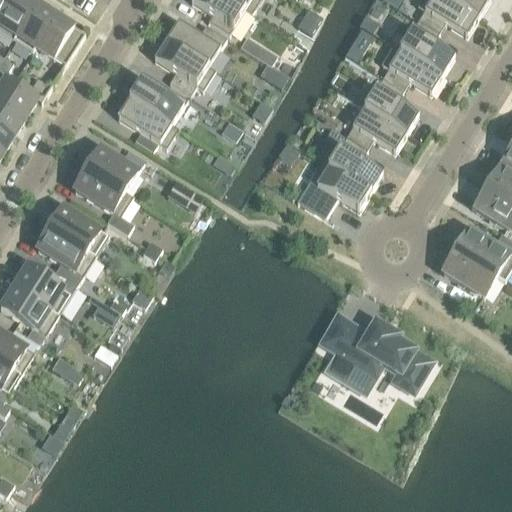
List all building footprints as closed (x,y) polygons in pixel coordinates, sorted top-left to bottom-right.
[(0,0),(0,25),(16,0),(0,0)] [(0,30),(16,41),(35,10),(19,0),(16,0),(0,25),(0,30)] [(251,20),(218,0),(195,0),(190,9),(212,22),(208,29),(228,42),(244,17),(251,21),(251,20)] [(261,0),(218,0),(251,20),(263,1),(261,0)] [(394,0),(377,0),(377,2),(397,14),(402,5),(394,0)] [(478,24),(438,0),(425,0),(417,13),(424,17),(418,27),(439,40),(445,30),(466,43),(478,24)] [(490,5),(481,0),(438,0),(478,24),(490,5)] [(31,57),(54,21),(35,10),(16,41),(13,46),(31,57)] [(65,72),(85,41),(54,21),(31,57),(32,58),(36,53),(65,72)] [(454,63),(432,50),(439,40),(418,27),(400,56),(393,51),(393,52),(442,83),(454,63)] [(208,73),(226,45),(206,32),(199,42),(178,28),(166,47),(215,78),(208,73)] [(283,90),(287,78),(272,73),(279,55),(245,43),(240,56),(263,63),(257,82),(283,90)] [(215,78),(166,47),(154,67),(175,80),(169,90),(190,103),(196,93),(203,98),(215,78)] [(442,83),(393,52),(381,72),(388,76),(382,86),(403,99),(409,89),(430,102),(442,83)] [(351,54),(345,63),(356,70),(360,64),(357,58),(351,54)] [(0,72),(7,77),(12,69),(2,63),(0,65),(0,72)] [(46,102),(51,93),(37,84),(32,93),(46,102)] [(37,104),(6,85),(0,93),(0,108),(24,124),(37,104)] [(172,131),(187,107),(167,94),(163,100),(141,86),(129,105),(178,136),(172,131)] [(418,122),(396,109),(403,99),(382,86),(376,96),(369,91),(357,111),(406,141),(418,122)] [(178,136),(129,105),(117,125),(139,139),(157,150),(166,156),(178,136)] [(24,124),(0,108),(0,133),(13,142),(24,124)] [(406,141),(357,111),(356,112),(363,116),(346,144),(367,157),(373,147),(394,160),(406,141)] [(237,144),(242,135),(228,128),(223,137),(237,144)] [(13,142),(0,133),(0,159),(1,160),(13,142)] [(330,136),(325,145),(333,150),(339,154),(345,145),(330,136)] [(139,139),(134,147),(152,158),(157,150),(139,139)] [(382,180),(360,167),(367,157),(346,144),(345,145),(339,154),(333,150),(321,169),(370,200),(382,180)] [(511,154),(501,172),(511,178),(511,154)] [(101,155),(88,175),(125,199),(138,179),(137,178),(121,168),(101,155)] [(128,157),(121,168),(137,178),(144,167),(128,157)] [(370,200),(321,169),(309,189),(316,193),(310,203),(331,216),(337,206),(358,219),(370,200)] [(511,178),(501,172),(500,174),(496,171),(488,184),(492,186),(488,194),(511,208),(511,178)] [(88,175),(74,197),(112,221),(106,230),(127,242),(133,232),(120,224),(133,204),(125,199),(88,175)] [(511,208),(488,194),(484,191),(470,213),(506,235),(511,239),(511,208)] [(185,194),(181,200),(193,207),(196,201),(185,194)] [(63,214),(50,235),(95,263),(109,242),(63,214)] [(50,235),(37,256),(60,271),(55,279),(77,293),(95,263),(50,235)] [(511,239),(506,235),(502,242),(511,248),(511,239)] [(469,237),(456,258),(496,283),(496,284),(504,289),(511,276),(511,248),(502,242),(501,242),(495,253),(469,237)] [(150,248),(146,254),(158,262),(162,256),(150,248)] [(146,254),(142,260),(154,268),(158,262),(146,254)] [(496,283),(456,258),(442,279),(483,304),(496,284),(496,283)] [(26,273),(13,294),(58,322),(77,293),(55,279),(51,277),(46,285),(38,280),(26,273)] [(13,294),(0,314),(45,343),(58,322),(13,294)] [(114,307),(110,313),(121,321),(125,315),(114,307)] [(431,368),(396,347),(398,344),(375,330),(366,346),(352,337),(338,360),(375,382),(382,370),(399,380),(394,388),(413,399),(431,368)] [(0,338),(0,367),(21,381),(34,360),(0,338)] [(100,351),(94,361),(110,372),(117,362),(100,351)] [(79,389),(86,378),(60,362),(53,373),(79,389)] [(0,367),(0,409),(2,411),(21,381),(0,367)] [(0,421),(4,424),(9,415),(2,411),(0,409),(0,421)] [(2,484),(0,487),(0,491),(10,498),(14,491),(2,484)] [(0,491),(0,500),(6,504),(10,498),(0,491)]
